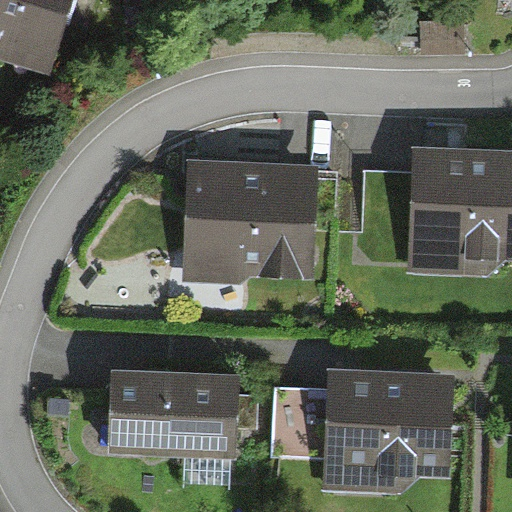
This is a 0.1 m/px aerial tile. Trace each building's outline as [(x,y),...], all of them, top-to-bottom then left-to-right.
[(0,0),(0,49),(47,64),(68,0),(0,0)] [(511,156),(418,154),(414,268),(479,270),(480,252),(511,253),(511,156)] [(308,175),(191,172),(188,277),(242,278),(242,269),(305,270),(308,175)] [(378,256),(414,254),(410,175),(375,177),(378,256)] [(444,382),(331,378),(328,483),(394,485),(394,471),(441,472),(444,382)] [(239,383),(112,379),(109,461),(237,465),(239,383)]
